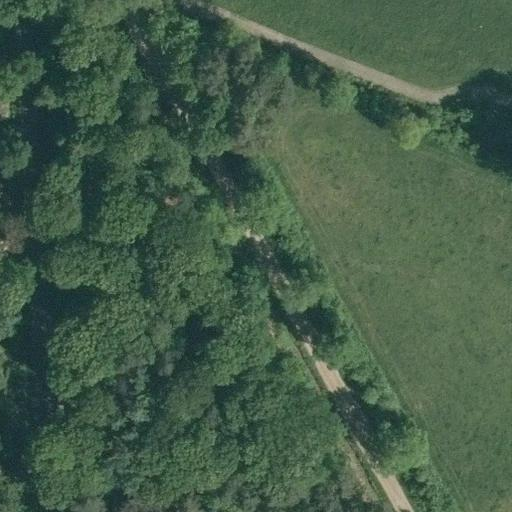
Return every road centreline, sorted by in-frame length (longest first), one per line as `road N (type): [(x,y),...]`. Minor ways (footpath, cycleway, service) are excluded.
road 1 (track): [(405,511),(128,0)]
road 2 (unclassified): [(52,511),(23,0)]
